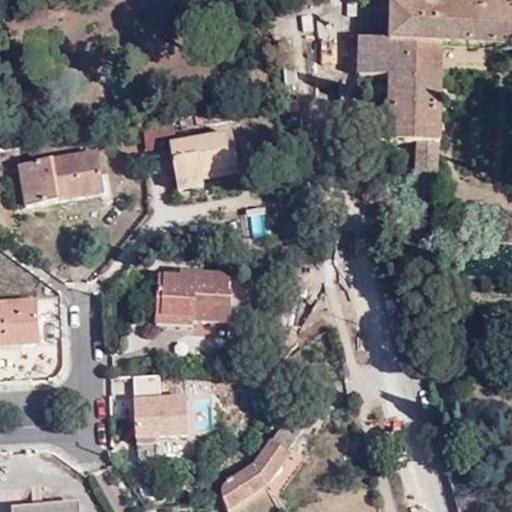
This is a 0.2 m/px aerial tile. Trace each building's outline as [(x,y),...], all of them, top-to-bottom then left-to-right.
[(511,0),(437,0),(437,9),(392,7),(392,9),(392,78),(391,81),(439,84),(440,47),(511,49),(511,0)] [(392,9),(360,9),(360,23),(358,77),(392,78),(392,9)] [(438,110),(439,84),(391,81),(391,109),(438,110)] [(236,109),(248,107),(245,95),(234,96),(236,109)] [(352,118),(352,141),(416,144),(436,145),(438,110),(391,109),(375,108),(373,119),(352,118)] [(201,188),(201,184),(200,175),(238,168),(232,136),(189,144),(188,137),(167,142),(177,191),(201,188)] [(0,142),(0,150),(12,149),(10,140),(0,142)] [(436,145),(416,144),(415,161),(435,162),(436,151),(436,145)] [(25,209),(104,197),(98,155),(19,168),(25,209)] [(414,193),(433,193),(435,162),(415,161),(414,193)] [(200,175),(201,184),(240,176),(238,168),(200,175)] [(195,321),(195,325),(228,327),(231,297),(229,296),(229,277),(180,274),(180,277),(158,277),(157,319),(195,321)] [(0,343),(19,342),(20,348),(38,346),(35,302),(0,304),(0,343)] [(433,302),(434,354),(446,353),(446,302),(433,302)] [(195,329),(195,325),(195,321),(157,319),(156,327),(195,329)] [(134,398),(161,396),(159,377),(132,379),(134,398)] [(154,433),(154,440),(188,437),(185,399),(134,400),(135,434),(154,433)] [(288,417),(251,467),(265,487),(289,453),(286,450),(302,427),(288,417)] [(136,441),(154,440),(154,433),(135,434),(136,441)] [(231,479),(225,480),(221,491),(229,511),(260,511),(275,503),(265,487),(251,467),(232,480),(231,479)]
